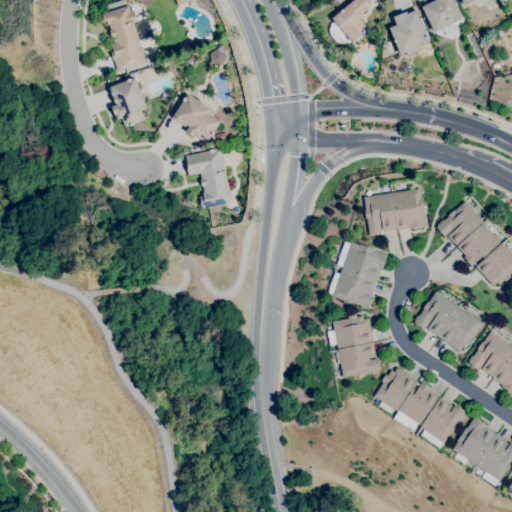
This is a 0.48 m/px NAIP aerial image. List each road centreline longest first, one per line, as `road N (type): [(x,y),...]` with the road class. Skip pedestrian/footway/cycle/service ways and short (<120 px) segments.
road 1 (tertiary): [(273,142),(406,144),(487,169)]
road 2 (secondary): [(279,511),(261,409),(263,297)]
road 3 (residential): [(414,271),(394,320),(402,344),(511,418)]
road 4 (residential): [(70,0),(77,108),(109,159),(145,168)]
road 5 (secondary): [(263,297),(274,276),(297,140)]
road 6 (secondary): [(273,142),(263,297)]
